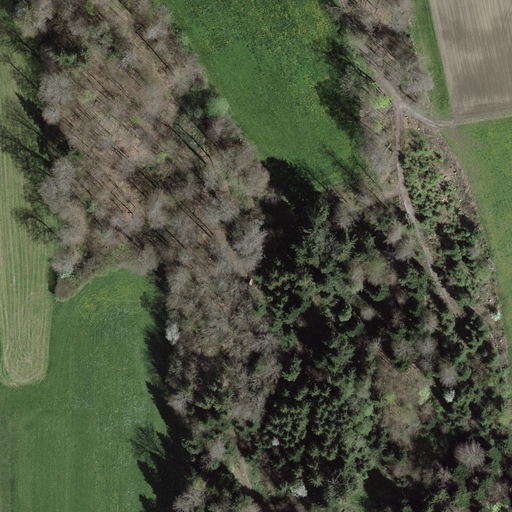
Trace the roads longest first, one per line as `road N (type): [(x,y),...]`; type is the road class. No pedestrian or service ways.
road 1 (track): [(14,37),(73,27),(89,35),(204,173),(242,267),(230,348),(241,454),(269,511)]
road 2 (track): [(242,267),(310,251),(409,173)]
road 3 (track): [(343,0),(386,96),(400,106),(409,173)]
